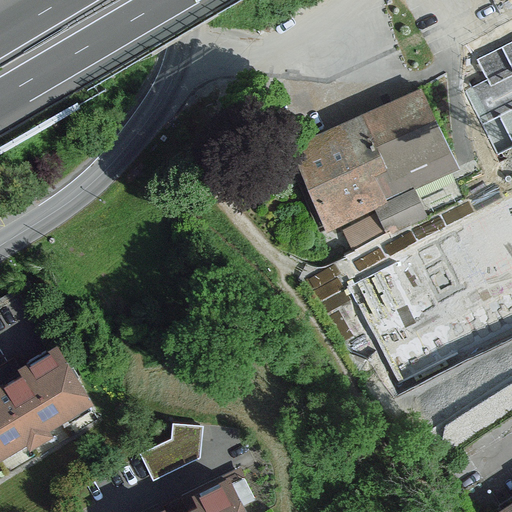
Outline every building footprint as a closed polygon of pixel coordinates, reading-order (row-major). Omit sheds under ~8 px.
[(405,94),(293,148),(297,157),(330,227),(378,205),(410,190),(434,179),(458,168),(445,141),(420,87),(405,94)] [(410,190),(378,205),(382,211),(391,231),(422,217),(410,190)] [(379,216),(347,231),(355,248),(387,233),(379,216)] [(367,361),(394,334),(375,316),(349,343),(367,361)] [(0,449),(43,424),(44,426),(87,400),(54,346),(26,363),(30,369),(23,374),(18,366),(0,376),(0,449)] [(0,464),(92,409),(87,400),(44,426),(43,424),(0,449),(0,464)] [(174,439),(143,454),(154,478),(200,456),(203,426),(176,423),(174,439)] [(166,511),(165,509),(158,511),(244,511),(240,504),(254,498),(241,472),(184,500),(187,506),(173,511),(166,511)] [(173,511),(187,506),(184,500),(165,509),(166,511),(173,511)]
